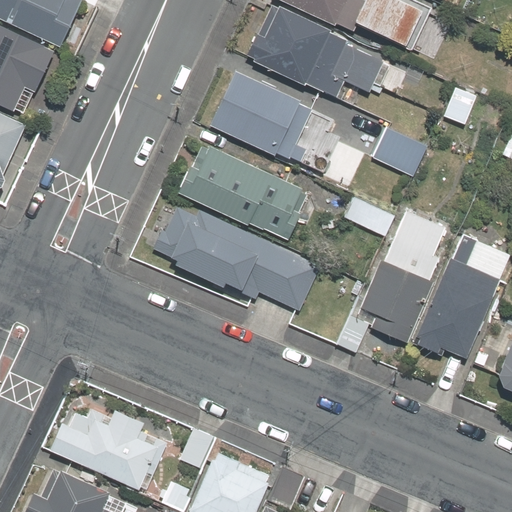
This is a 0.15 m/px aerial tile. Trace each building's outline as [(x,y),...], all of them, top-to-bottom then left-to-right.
[(71,0),(0,0),(0,20),(58,48),(79,4),(71,0)] [(271,0),(338,32),(343,21),(401,49),(419,12),(394,0),(271,0)] [(385,64),(267,3),(238,58),(326,104),(338,81),(368,96),(385,64)] [(51,52),(0,28),(0,105),(14,112),(26,88),(33,91),(51,52)] [(228,72),(202,127),(295,171),(305,149),(293,143),(309,111),(228,72)] [(479,95),(452,83),(436,120),(464,131),(479,95)] [(504,109),(485,100),(475,120),(493,130),(504,109)] [(0,175),(22,127),(0,116),(0,175)] [(429,147),(382,124),(365,158),(413,181),(429,147)] [(196,141),(172,194),(277,242),(302,189),(196,141)] [(348,197),(338,218),(360,229),(355,240),(376,251),(392,218),(348,197)] [(361,333),(398,351),(457,228),(404,204),(353,312),(367,319),(361,333)] [(176,207),(152,263),(250,306),(254,295),(298,313),(319,265),(195,211),(193,215),(176,207)] [(511,253),(461,229),(406,347),(433,360),(437,353),(461,364),(511,256),(511,253)] [(511,331),(508,330),(482,388),(511,401),(511,331)] [(53,424),(41,451),(138,496),(167,434),(91,399),(83,414),(74,410),(65,429),(53,424)] [(216,440),(186,427),(170,462),(199,475),(212,447),(216,440)] [(252,511),(270,475),(212,447),(199,475),(181,511),(252,511)] [(289,511),(285,510),(302,472),(277,461),(270,475),(252,511),(289,511)] [(34,493),(16,486),(4,511),(122,511),(108,506),(113,495),(47,465),(34,493)]
